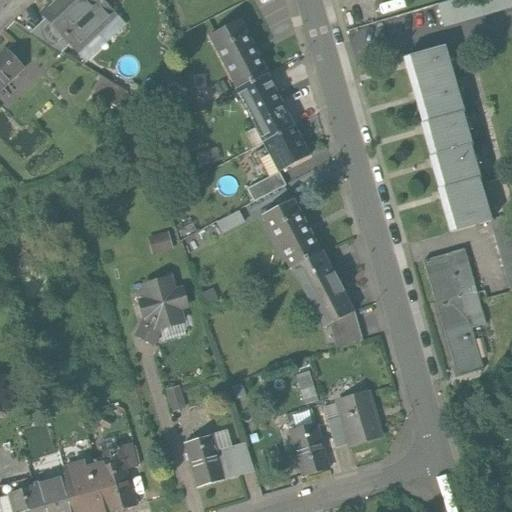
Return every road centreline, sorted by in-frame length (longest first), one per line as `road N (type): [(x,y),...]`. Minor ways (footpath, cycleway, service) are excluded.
road 1 (residential): [(312,0),(440,458)]
road 2 (residential): [(260,511),(440,458)]
